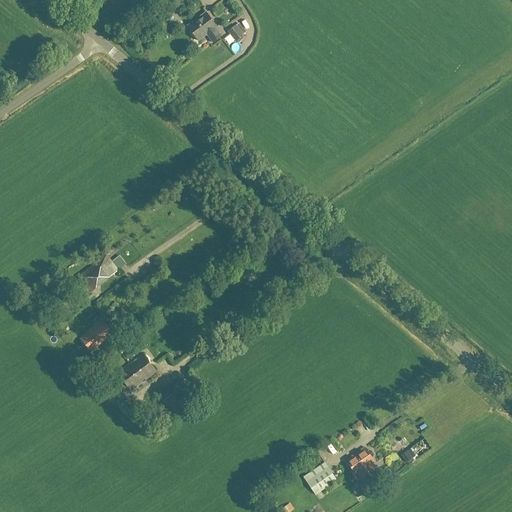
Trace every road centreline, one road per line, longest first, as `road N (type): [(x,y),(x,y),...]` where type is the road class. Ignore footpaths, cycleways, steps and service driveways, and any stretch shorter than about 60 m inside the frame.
road 1 (unclassified): [(511,396),(100,42)]
road 2 (unclassified): [(0,114),(100,42)]
